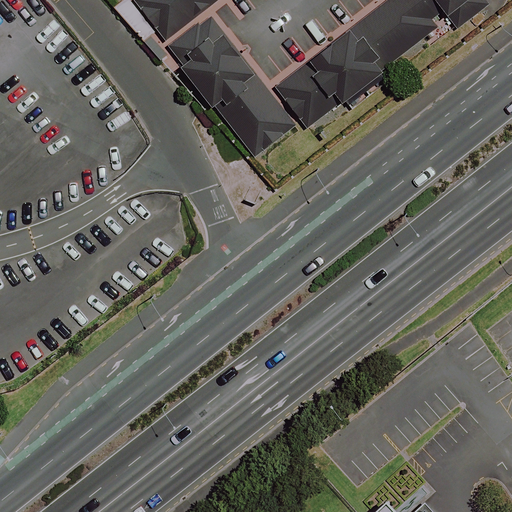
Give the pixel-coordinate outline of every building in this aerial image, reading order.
[(198,17),(219,0),(133,0),(121,10),(155,52),(198,17)] [(409,0),(377,0),(262,94),(297,137),(432,28),(409,0)] [(420,0),(441,25),(471,0),(470,0),(420,0)] [(251,96),(200,33),(197,35),(161,64),(239,161),(279,129),(251,96)] [(395,511),(384,499),(369,511),(395,511)]
